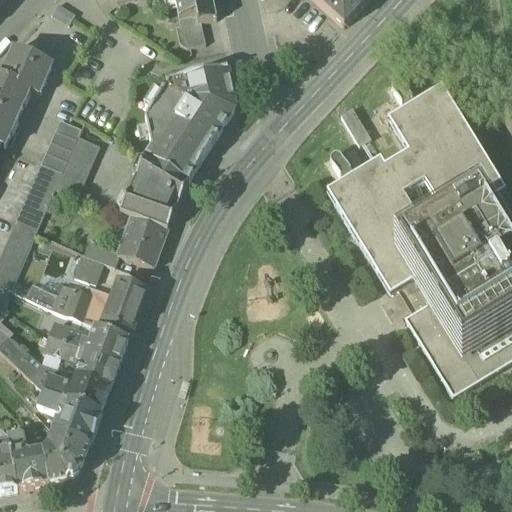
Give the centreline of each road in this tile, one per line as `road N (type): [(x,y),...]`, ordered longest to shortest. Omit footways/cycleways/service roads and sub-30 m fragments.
road 1 (secondary): [(115,511),(198,240),(258,152)]
road 2 (secondary): [(258,152),(402,0)]
road 3 (residential): [(231,0),(258,152)]
